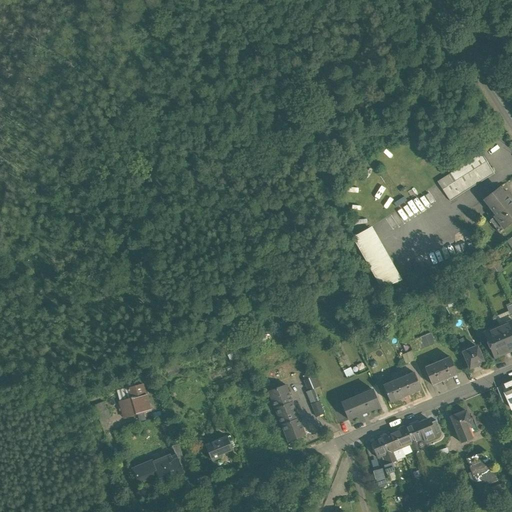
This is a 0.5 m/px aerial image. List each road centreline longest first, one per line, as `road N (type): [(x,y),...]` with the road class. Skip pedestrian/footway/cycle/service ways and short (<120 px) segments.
road 1 (residential): [(511,366),(160,511)]
road 2 (tertiary): [(441,0),(511,119)]
